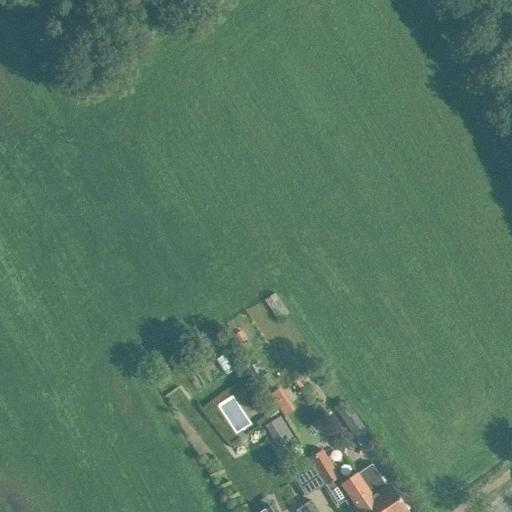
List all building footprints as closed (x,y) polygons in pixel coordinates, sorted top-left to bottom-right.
[(239,331),(233,335),(237,341),(243,337),(239,331)] [(280,387),(269,394),(284,416),(295,409),(280,387)] [(343,421),(362,447),(373,439),(354,413),(343,421)] [(280,416),(266,425),(270,432),(285,422),(280,416)] [(308,458),(325,485),(339,477),(322,449),(308,458)] [(371,465),(357,474),(383,511),(408,511),(390,484),(386,487),(371,465)] [(383,511),(357,474),(342,484),(357,506),(354,508),(356,511),(383,511)] [(263,506),(254,511),(272,511),(267,504),(271,502),(266,495),(259,500),(263,506)] [(298,511),(319,511),(311,500),(297,509),(298,511)]
